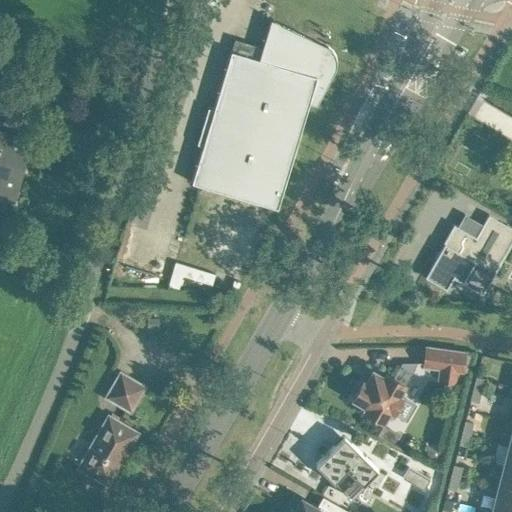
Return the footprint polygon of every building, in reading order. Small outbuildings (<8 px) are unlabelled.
[(328,46),(271,18),(259,58),(231,50),(214,108),(208,107),(197,143),(203,145),(192,182),(277,208),(309,103),(317,105),(335,69),(336,68),(337,61),(336,55),(332,50),(328,46)] [(0,113),(33,121),(41,86),(6,78),(0,101),(0,113)] [(29,136),(9,132),(0,129),(0,197),(13,201),(29,136)] [(453,223),(423,275),(445,287),(452,275),(482,292),(511,240),(511,227),(489,214),(476,236),(453,223)] [(212,284),(215,273),(175,261),(168,285),(179,289),(183,276),(212,284)] [(461,371),(464,351),(426,346),(424,366),(440,368),(438,379),(456,381),(457,370),(461,371)] [(365,381),(364,380),(353,399),(365,406),(364,409),(384,420),(390,410),(406,419),(415,404),(399,394),(405,384),(385,372),(383,375),(372,369),(365,381)] [(106,396),(131,410),(145,386),(120,372),(106,396)] [(476,376),(473,388),(481,390),(484,378),(476,376)] [(478,401),(481,390),(473,388),(470,399),(478,401)] [(136,432),(109,416),(80,466),(107,482),(122,457),(125,458),(132,446),(129,444),(136,432)] [(465,420),(462,432),(470,434),(473,422),(465,420)] [(383,425),(378,434),(393,443),(398,433),(383,425)] [(467,445),(470,434),(462,432),(459,443),(467,445)] [(378,469),(353,443),(344,435),(316,463),(350,497),(378,469)] [(511,468),(511,444),(509,444),(503,466),(511,468)] [(454,464),(451,476),(459,478),(462,466),(454,464)] [(511,491),(511,468),(503,466),(497,488),(511,491)] [(409,467),(403,477),(424,489),(430,478),(409,467)] [(456,490),(459,478),(451,476),(448,487),(456,490)] [(498,511),(511,511),(511,491),(497,488),(491,510),(498,511)] [(345,511),(347,510),(323,496),(317,506),(301,497),(292,511),(345,511)]
